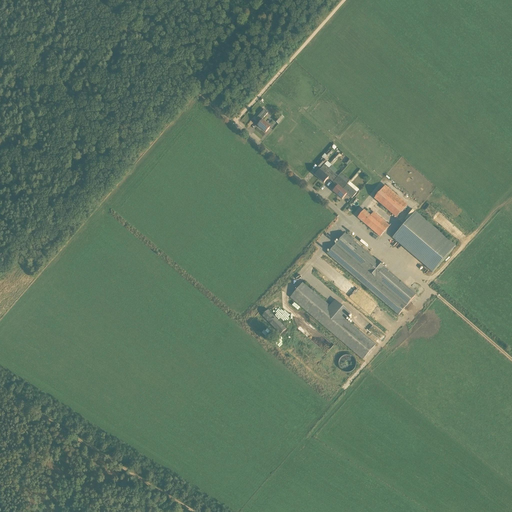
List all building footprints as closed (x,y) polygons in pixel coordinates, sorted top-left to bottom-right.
[(257,118),(261,122),(258,126),(266,133),(270,127),(262,121),(261,120),(268,113),(264,109),(257,118)] [(281,115),(275,121),(278,124),(284,118),(281,115)] [(338,150),(337,151),(339,154),(332,162),(334,163),(343,153),(339,150),(338,150)] [(326,161),(324,158),(317,165),(320,167),(326,161)] [(325,164),(320,170),(315,176),(319,180),(329,168),(325,164)] [(329,168),(319,180),(324,183),(328,178),(333,182),(338,176),(329,168)] [(333,192),(338,196),(347,184),(338,176),(333,182),(338,186),(333,192)] [(357,193),(347,184),(338,196),(342,199),(347,194),(352,199),(357,193)] [(396,218),(407,205),(385,186),(374,199),(396,218)] [(370,215),(364,210),(358,218),(380,237),(389,226),(373,212),(370,215)] [(433,273),(456,246),(415,212),(392,238),(433,273)] [(327,254),(398,315),(416,295),(345,234),(327,254)] [(330,306),(303,283),(290,298),(363,360),(376,345),(346,320),(351,313),(335,300),(330,306)] [(280,335),(287,329),(268,310),(262,316),(280,335)] [(343,356),(344,363),(344,369),(350,368),(350,367),(353,367),(353,363),(353,356),(343,356)]
